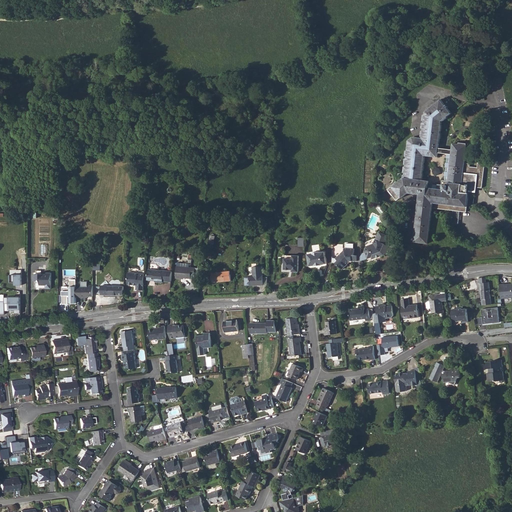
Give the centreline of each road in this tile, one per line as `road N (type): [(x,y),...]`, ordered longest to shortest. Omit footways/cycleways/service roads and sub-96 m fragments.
road 1 (residential): [(308,299),(511,270)]
road 2 (residential): [(104,318),(308,299)]
road 3 (residential): [(120,440),(149,456),(294,418)]
road 4 (residential): [(315,372),(380,370),(429,342),(474,343)]
